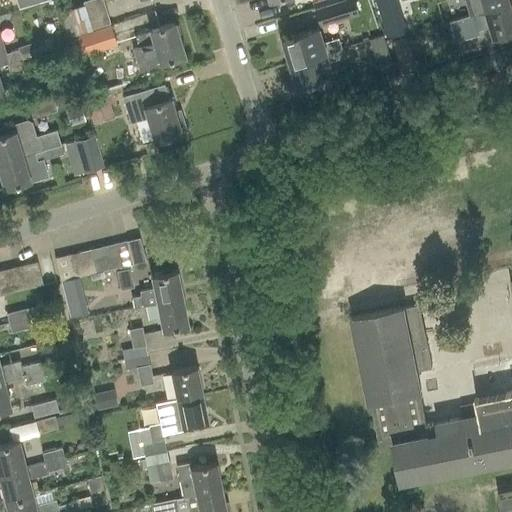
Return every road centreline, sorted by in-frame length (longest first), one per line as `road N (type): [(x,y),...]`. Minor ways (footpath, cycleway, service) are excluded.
road 1 (residential): [(276,511),(209,170)]
road 2 (residential): [(269,146),(511,79)]
road 3 (residential): [(0,233),(209,170)]
road 4 (residential): [(269,146),(221,0)]
